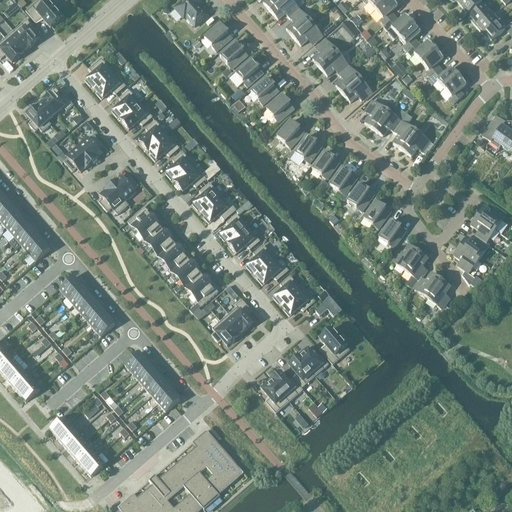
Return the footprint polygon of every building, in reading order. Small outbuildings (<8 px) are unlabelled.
[(43,0),(40,0),(25,13),(35,25),(42,20),(50,30),(61,20),(55,13),(57,12),(50,4),(49,5),(47,4),(43,0)] [(186,0),(186,1),(183,4),(180,4),(175,8),(175,11),(182,19),(185,19),(186,18),(195,29),(207,17),(202,12),(200,12),(198,9),(198,7),(201,4),(197,0),(186,0)] [(268,0),(263,5),(270,13),(285,0),(268,0)] [(285,15),(289,20),(299,11),(295,7),(289,0),(285,0),(270,13),(278,22),(285,15)] [(368,4),(375,12),(389,0),(362,0),(362,1),(366,6),(368,4)] [(380,22),(384,27),(394,19),(390,14),(397,8),(389,0),(375,12),(382,20),(380,22)] [(463,0),(458,5),(462,11),(474,0),(463,0)] [(478,0),(474,0),(462,11),(465,13),(462,15),(465,18),(482,3),(478,0)] [(22,1),(17,5),(21,10),(26,6),(22,1)] [(342,3),(337,7),(345,15),(349,11),(342,3)] [(16,4),(7,11),(12,16),(20,9),(16,4)] [(468,19),(475,28),(491,14),(484,5),(468,19)] [(286,31),(293,40),(311,24),(303,16),(299,11),(289,20),(293,25),(286,31)] [(475,28),(482,36),(498,22),(491,14),(475,28)] [(394,41),(398,38),(412,26),(405,17),(398,23),(394,19),(384,27),(383,28),(394,41)] [(359,20),(353,25),(355,28),(356,28),(362,23),(360,21),(359,20)] [(26,22),(14,33),(28,49),(28,50),(37,43),(30,35),(35,32),(26,22)] [(505,31),(510,36),(511,33),(511,24),(505,30),(498,22),(482,36),(488,41),(488,40),(491,43),(505,31)] [(311,24),(293,40),(300,48),(308,42),(312,46),(322,38),(318,33),(311,24)] [(232,40),(220,26),(204,40),(216,54),(232,40)] [(403,48),(407,53),(417,45),(413,40),(420,34),(412,26),(398,38),(405,46),(403,48)] [(14,33),(6,40),(20,56),(28,50),(28,49),(14,33)] [(366,33),(361,37),(366,42),(370,39),(366,33)] [(372,38),(366,43),(371,48),(371,49),(377,44),(372,38)] [(6,40),(0,44),(0,60),(1,61),(5,57),(12,65),(21,57),(20,56),(6,40)] [(197,42),(192,47),(195,52),(201,47),(197,42)] [(312,62),(320,70),(337,55),(330,46),(330,47),(325,42),(315,51),(320,55),(312,62)] [(220,58),(232,72),(248,58),(235,44),(219,58),(220,58)] [(414,57),(421,65),(435,52),(428,44),(421,50),(417,45),(407,53),(412,58),(414,57)] [(371,49),(363,55),(368,60),(375,54),(371,49)] [(384,51),(379,55),(385,62),(390,58),(384,51)] [(426,75),(430,80),(440,71),(436,66),(443,61),(435,52),(421,65),(428,73),(426,75)] [(334,72),(338,77),(348,68),(344,63),(337,55),(320,70),(327,79),(334,72)] [(93,76),(85,83),(90,88),(91,87),(94,91),(113,75),(101,60),(88,71),(93,76)] [(235,76),(247,90),(263,76),(251,62),(235,76)] [(335,88),(343,96),(360,81),(353,73),(352,73),(348,68),(338,77),(342,81),(335,88)] [(385,77),(390,72),(386,68),(381,72),(385,77)] [(403,70),(396,75),(401,81),(408,75),(403,70)] [(437,83),(444,91),(458,78),(451,70),(444,76),(440,71),(430,80),(435,85),(437,83)] [(133,71),(128,75),(135,83),(139,79),(140,79),(133,71)] [(113,75),(94,91),(98,95),(96,96),(101,102),(112,93),(116,97),(126,89),(113,75)] [(407,77),(402,82),(407,87),(412,82),(407,77)] [(458,78),(444,91),(451,99),(449,101),(453,106),(463,98),(459,93),(465,87),(458,78)] [(250,93),(263,108),(279,94),(266,79),(250,93)] [(360,81),(343,96),(350,105),(357,98),(361,103),(371,94),(367,90),(360,81)] [(412,85),(409,88),(412,91),(414,93),(414,94),(420,88),(417,85),(412,85)] [(408,100),(411,95),(407,91),(403,96),(408,100)] [(123,105),(112,114),(117,119),(118,118),(121,122),(120,122),(120,123),(140,106),(129,92),(119,100),(123,105)] [(48,96),(42,101),(43,103),(55,116),(63,109),(66,113),(73,107),(64,97),(58,102),(52,95),(50,97),(48,96)] [(282,97),(266,111),(278,125),(294,111),(282,97)] [(239,101),(232,107),(239,115),(245,109),(239,101)] [(43,103),(36,110),(47,123),(55,116),(43,103)] [(364,126),(373,132),(387,113),(378,107),(373,103),(365,114),(370,118),(364,126)] [(140,106),(120,123),(128,132),(138,123),(142,128),(152,119),(140,106)] [(29,115),(27,117),(32,123),(28,126),(35,134),(39,131),(42,134),(51,127),(47,123),(36,110),(34,108),(28,114),(29,115)] [(388,131),(393,134),(406,116),(400,111),(395,119),(387,113),(373,132),(382,139),(388,131)] [(393,146),(402,152),(415,133),(406,127),(411,120),(406,116),(393,134),(398,138),(393,146)] [(79,117),(73,123),(76,127),(83,122),(79,117)] [(499,150),(501,147),(511,155),(511,124),(504,124),(496,118),(482,138),(499,150)] [(150,136),(140,145),(147,154),(167,137),(156,123),(146,132),(150,136)] [(277,139),(291,151),(305,135),(291,123),(277,139)] [(61,132),(58,135),(62,140),(66,137),(61,132)] [(415,133),(402,152),(411,159),(416,151),(422,154),(429,144),(424,140),(415,133)] [(58,135),(54,139),(58,143),(62,140),(58,135)] [(167,137),(147,154),(148,154),(149,154),(151,157),(150,158),(155,163),(165,154),(169,159),(179,150),(167,137)] [(87,139),(76,148),(91,165),(97,160),(97,159),(101,155),(98,151),(103,148),(94,138),(90,142),(87,139)] [(295,148),(291,153),(294,155),(305,162),(310,166),(322,149),(306,138),(305,141),(298,150),(295,148)] [(68,160),(64,164),(72,174),(77,170),(80,174),(84,170),(85,171),(91,165),(76,148),(66,158),(68,160)] [(176,167),(165,176),(170,181),(171,180),(174,183),(174,184),(194,167),(182,154),(172,162),(176,167)] [(324,154),(312,171),(327,182),(340,165),(324,154)] [(174,185),(173,185),(174,186),(174,185),(181,194),(182,196),(193,186),(195,189),(196,190),(206,181),(201,176),(199,178),(192,170),(174,185)] [(343,196),(345,198),(349,193),(357,181),(342,170),(332,184),(329,187),(331,188),(343,196)] [(116,181),(110,187),(125,204),(135,195),(133,192),(137,188),(129,178),(124,182),(121,178),(117,182),(116,181)] [(330,182),(324,190),(326,194),(331,188),(329,187),(332,184),(330,182)] [(202,199),(193,207),(197,213),(199,211),(202,215),(221,199),(209,185),(199,194),(202,199)] [(359,186),(347,203),(362,214),(374,197),(359,186)] [(103,200),(98,204),(107,214),(111,210),(117,217),(128,207),(125,204),(110,187),(104,192),(104,193),(100,197),(103,200)] [(343,196),(340,200),(343,203),(350,194),(349,193),(345,198),(343,196)] [(0,211),(8,204),(2,196),(0,197),(0,211)] [(221,199),(202,215),(205,219),(204,220),(208,225),(219,216),(225,223),(236,213),(229,204),(227,206),(221,199)] [(391,214),(381,207),(375,203),(363,221),(379,232),(391,214)] [(15,212),(8,204),(0,211),(0,223),(1,224),(15,212)] [(241,208),(236,213),(239,216),(244,212),(241,208)] [(483,209),(477,218),(495,232),(502,222),(505,217),(495,210),(491,215),(483,209)] [(22,220),(15,212),(1,224),(7,232),(22,220)] [(133,224),(130,227),(132,230),(134,228),(139,234),(155,220),(147,212),(144,215),(140,218),(137,221),(133,224)] [(230,229),(219,238),(224,243),(225,242),(228,246),(247,229),(236,216),(226,224),(230,229)] [(474,238),(477,240),(485,246),(489,241),(495,232),(477,218),(470,227),(478,233),(474,238)] [(29,227),(22,220),(7,232),(14,240),(29,227)] [(139,234),(144,239),(142,241),(144,243),(161,228),(155,220),(139,234)] [(391,223),(378,240),(391,249),(394,251),(406,234),(391,223)] [(29,227),(14,240),(21,247),(35,235),(29,227)] [(161,228),(144,243),(146,245),(148,244),(152,249),(168,236),(161,228)] [(227,247),(227,248),(227,247),(235,256),(234,256),(236,258),(247,248),(249,251),(249,252),(260,243),(255,238),(253,240),(245,232),(227,247)] [(42,243),(35,235),(21,247),(28,256),(42,243)] [(152,249),(157,255),(155,256),(157,259),(175,243),(168,236),(152,249)] [(466,240),(459,249),(478,262),(485,253),(488,248),(485,246),(477,240),(474,245),(466,240)] [(42,243),(28,256),(35,264),(50,252),(42,243)] [(175,243),(157,259),(159,261),(161,259),(166,264),(181,251),(175,243)] [(257,260),(246,269),(251,275),(252,273),(256,277),(275,261),(274,260),(263,247),(253,256),(257,260)] [(395,267),(404,273),(418,254),(409,248),(403,256),(398,252),(390,263),(395,266),(395,267)] [(391,249),(386,256),(390,259),(395,252),(394,251),(391,249)] [(478,262),(459,249),(453,258),(461,263),(457,269),(465,274),(462,278),(469,287),(474,280),(468,276),(472,271),(478,262)] [(166,264),(171,270),(169,272),(171,274),(188,259),(181,251),(166,264)] [(413,279),(418,283),(421,280),(426,272),(421,269),(427,261),(418,254),(404,273),(413,280),(413,279)] [(188,259),(171,274),(172,276),(174,274),(179,280),(195,267),(188,259)] [(275,261),(256,277),(259,281),(257,282),(262,287),(273,278),(277,283),(288,273),(284,268),(282,270),(275,261)] [(179,280),(184,285),(182,287),(184,289),(201,274),(195,267),(179,280)] [(495,267),(491,271),(492,272),(497,275),(500,271),(497,268),(495,267)] [(201,274),(184,289),(186,292),(188,290),(193,295),(208,282),(201,274)] [(418,294),(427,301),(440,282),(431,276),(426,284),(421,280),(418,283),(413,291),(418,294)] [(284,291),(273,300),(278,305),(279,304),(282,308),(301,292),(301,291),(290,278),(280,287),(284,291)] [(66,300),(81,287),(73,279),(59,291),(66,300)] [(208,282),(193,295),(197,301),(195,303),(198,306),(201,303),(205,300),(208,297),(212,294),(215,291),(208,282)] [(440,282),(427,301),(436,307),(441,311),(449,300),(444,297),(450,289),(440,282)] [(81,287),(66,300),(73,308),(87,295),(81,287)] [(301,292),(282,308),(286,312),(284,313),(289,318),(299,309),(303,314),(315,304),(303,290),(301,291),(301,292)] [(80,315),(94,303),(87,295),(73,308),(80,315)] [(329,299),(314,312),(319,318),(327,312),(334,319),(341,313),(329,299)] [(236,309),(228,316),(243,333),(243,334),(252,326),(246,319),(252,313),(241,302),(235,307),(236,309)] [(94,303),(80,315),(86,323),(101,311),(94,303)] [(211,304),(207,308),(211,312),(215,309),(211,304)] [(207,308),(203,311),(207,316),(211,312),(207,308)] [(107,318),(101,311),(86,323),(93,331),(107,318)] [(228,316),(220,323),(235,340),(243,333),(228,316)] [(107,318),(93,331),(100,339),(115,327),(107,318)] [(215,334),(211,338),(218,345),(221,342),(227,348),(236,340),(235,340),(220,323),(212,331),(215,334)] [(330,331),(319,340),(326,347),(320,353),(333,367),(349,352),(343,345),(345,343),(338,336),(336,338),(330,331)] [(298,358),(297,359),(315,379),(328,367),(320,357),(315,361),(306,350),(301,355),(302,356),(299,359),(298,358)] [(0,370),(13,360),(6,352),(0,357),(0,370)] [(131,375),(146,363),(138,354),(124,366),(131,375)] [(297,359),(288,367),(297,377),(292,380),(301,390),(315,379),(297,359)] [(19,368),(13,360),(0,370),(0,374),(5,380),(19,368)] [(146,363),(131,375),(138,383),(152,370),(146,363)] [(5,380),(11,388),(26,375),(19,368),(5,380)] [(159,378),(152,370),(138,383),(145,390),(159,378)] [(18,396),(33,383),(26,375),(11,388),(18,396)] [(279,375),(270,382),(289,404),(303,392),(301,390),(292,380),(288,384),(279,375)] [(159,378),(145,390),(151,398),(166,386),(159,378)] [(105,390),(112,384),(109,380),(101,387),(105,390)] [(266,385),(261,390),(270,400),(265,404),(275,416),(289,404),(270,382),(270,383),(271,384),(267,386),(266,385)] [(26,404),(40,392),(33,383),(18,396),(26,404)] [(172,393),(166,386),(151,398),(158,406),(172,393)] [(172,393),(158,406),(165,414),(180,402),(172,393)] [(437,401),(426,411),(432,418),(430,419),(437,427),(438,425),(445,432),(452,426),(452,425),(461,417),(444,396),(438,402),(437,401)] [(317,411),(312,416),(316,420),(322,416),(317,411)] [(71,427),(64,419),(49,431),(57,440),(71,427)] [(412,426),(401,435),(407,442),(405,444),(412,452),(414,450),(420,457),(427,450),(436,441),(419,421),(413,426),(412,426)] [(71,427),(57,440),(63,448),(78,435),(71,427)] [(131,497),(117,510),(119,511),(200,511),(203,510),(218,497),(243,475),(206,432),(192,445),(195,449),(158,481),(155,477),(150,482),(153,486),(135,501),(131,497)] [(84,443),(78,435),(63,448),(70,455),(84,443)] [(77,463),(91,450),(84,443),(70,455),(77,463)] [(386,449),(375,459),(381,466),(379,468),(386,475),(388,474),(394,481),(401,474),(401,473),(411,465),(393,445),(387,450),(386,449)] [(98,458),(91,450),(77,463),(83,471),(98,458)] [(98,458),(83,471),(91,479),(105,467),(98,458)] [(2,465),(0,466),(0,486),(3,490),(3,489),(7,486),(14,479),(2,465)] [(359,472),(348,481),(354,488),(352,490),(359,498),(361,496),(367,503),(375,496),(374,496),(384,487),(366,467),(360,472),(359,472)] [(27,495),(16,505),(22,511),(39,511),(42,511),(28,495),(27,495)]
